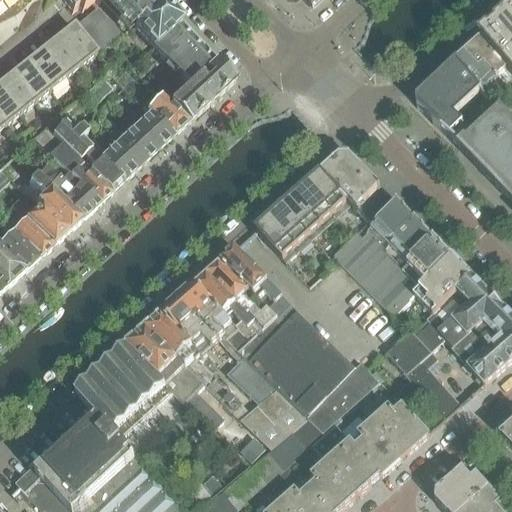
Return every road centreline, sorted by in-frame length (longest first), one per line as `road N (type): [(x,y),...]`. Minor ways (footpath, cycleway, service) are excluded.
road 1 (residential): [(0,458),(367,121)]
road 2 (residential): [(270,85),(0,328)]
road 3 (residential): [(511,268),(367,121)]
road 4 (residential): [(367,121),(509,0)]
road 5 (residential): [(511,402),(395,506)]
